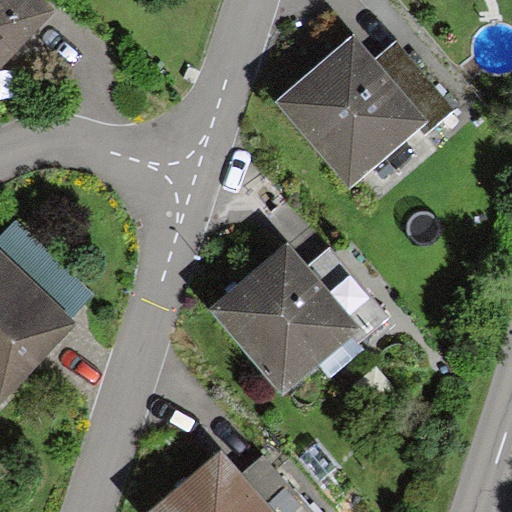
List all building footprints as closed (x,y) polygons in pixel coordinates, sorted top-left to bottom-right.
[(0,0),(0,63),(47,12),(33,0),(0,0)] [(282,105),(353,188),(426,126),(374,66),(355,44),(282,105)] [(216,315),(282,391),(356,327),(309,272),(291,251),(216,315)] [(0,402),(1,404),(72,327),(0,261),(0,402)] [(156,511),(275,511),(246,477),(226,454),(156,511)]
